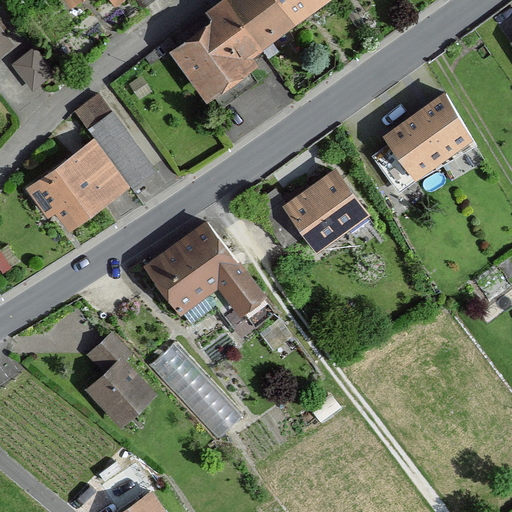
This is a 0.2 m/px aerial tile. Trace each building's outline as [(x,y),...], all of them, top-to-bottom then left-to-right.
[(62,0),(69,9),(80,0),(112,0),(116,4),(121,0),(136,0),(142,6),(149,0),(62,0)] [(210,20),(167,50),(203,103),(257,65),(249,56),(327,0),(217,0),(202,10),(210,20)] [(0,31),(0,54),(11,45),(0,31)] [(31,49),(9,66),(30,92),(52,75),(31,49)] [(442,93),(382,134),(414,180),(473,139),(442,93)] [(155,175),(96,95),(72,112),(90,137),(24,186),(49,221),(57,215),(68,230),(128,187),(132,192),(155,175)] [(335,169),(281,207),(314,254),(368,216),(335,169)] [(208,219),(143,264),(178,313),(216,286),(236,315),(263,297),(208,219)] [(103,373),(84,390),(117,426),(152,395),(121,362),(130,353),(111,333),(87,355),(103,373)] [(172,338),(145,363),(214,437),(241,411),(172,338)] [(117,511),(165,511),(133,465),(101,487),(117,511)]
